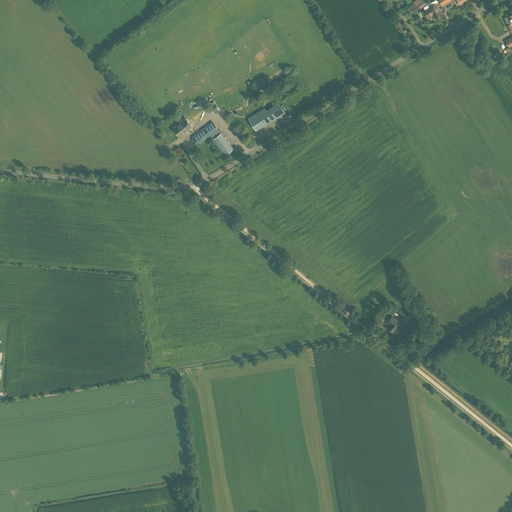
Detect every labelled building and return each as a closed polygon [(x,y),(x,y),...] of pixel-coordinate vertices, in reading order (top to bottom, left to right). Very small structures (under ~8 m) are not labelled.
[(413,13),(427,4),(424,0),(422,0),(410,8),(413,13)] [(433,15),(434,18),(442,13),(436,3),(434,1),(430,3),(433,7),(431,8),(434,13),(432,14),(433,15)] [(427,18),(433,15),(432,14),(434,13),(431,8),(433,7),(430,3),(423,7),(425,10),(423,11),(427,18)] [(279,102),(254,118),(260,128),(285,113),(279,102)] [(215,114),(220,111),(216,105),(210,109),(215,114)] [(179,136),(192,127),(185,118),(173,128),(179,136)] [(198,145),(218,130),(212,122),(192,137),(198,145)] [(221,133),(213,139),(225,155),(234,149),(221,133)] [(404,318),(407,314),(398,307),(395,311),(404,318)] [(399,325),(401,323),(392,316),(388,321),(391,324),(388,328),(393,331),(398,324),(399,325)] [(411,333),(417,327),(410,321),(403,328),(408,333),(409,331),(411,333)]
